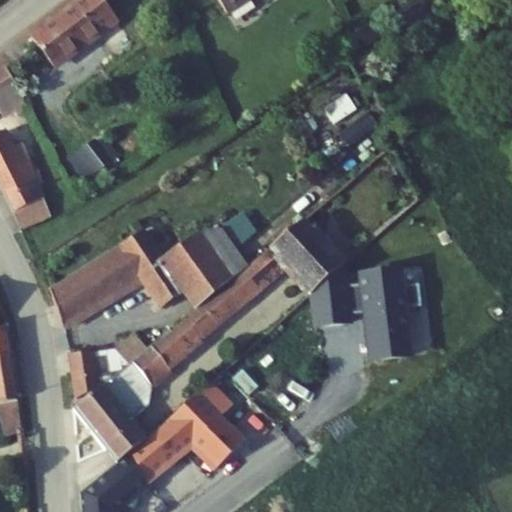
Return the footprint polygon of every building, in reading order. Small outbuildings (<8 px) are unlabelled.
[(96,0),(56,29),(76,59),(142,13),(133,0),(96,0)] [(0,75),(0,107),(17,99),(20,106),(29,101),(33,110),(39,107),(18,66),(0,75)] [(0,144),(0,153),(33,214),(58,200),(23,131),(0,144)] [(115,132),(79,156),(93,178),(130,155),(115,132)] [(33,214),(41,232),(67,218),(58,200),(33,214)] [(309,254),(336,283),(369,251),(329,206),(281,249),(261,266),(205,313),(163,348),(157,352),(176,375),(199,356),(195,350),(309,254)] [(218,215),(180,246),(188,256),(176,265),(195,291),(190,295),(205,313),(261,266),(218,215)] [(66,289),(83,327),(155,280),(175,306),(190,295),(195,291),(176,265),(188,256),(180,246),(163,224),(104,269),(66,289)] [(336,283),(355,302),(387,270),(369,251),(336,283)] [(248,360),(289,409),(380,330),(355,302),(336,283),(248,360)] [(0,344),(12,403),(32,398),(19,324),(14,324),(0,287),(0,344)] [(110,368),(120,383),(143,365),(157,352),(163,348),(152,334),(110,368)] [(157,352),(143,365),(161,387),(176,375),(157,352)] [(87,360),(92,395),(113,389),(103,354),(87,360)] [(95,404),(138,455),(168,429),(151,408),(167,395),(161,387),(143,365),(120,383),(113,389),(95,404)] [(100,487),(101,511),(134,511),(134,500),(213,436),(234,461),(266,437),(245,409),(261,397),(239,367),(168,429),(138,455),(100,487)]
